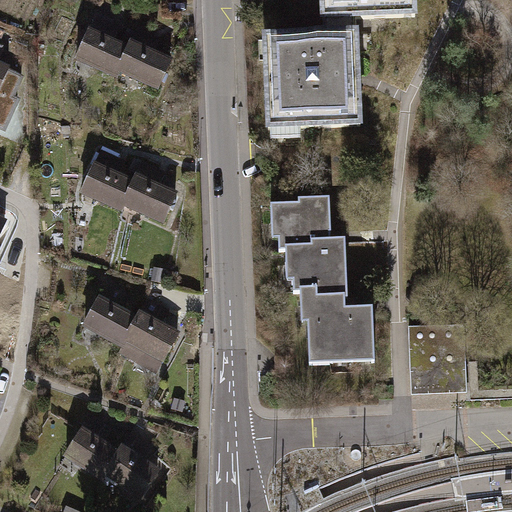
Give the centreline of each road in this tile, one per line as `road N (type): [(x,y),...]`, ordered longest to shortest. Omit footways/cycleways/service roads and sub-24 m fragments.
road 1 (tertiary): [(218,0),(243,511)]
road 2 (residential): [(0,426),(19,370),(31,212),(0,191)]
